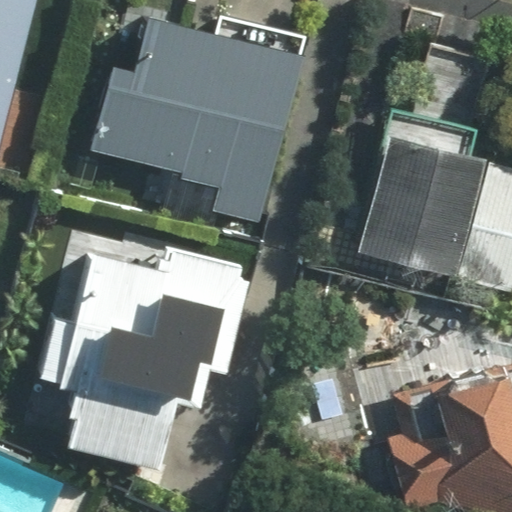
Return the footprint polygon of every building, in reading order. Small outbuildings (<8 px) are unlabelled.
[(0,0),(0,146),(8,149),(46,0),(0,0)] [(214,160),(207,191),(273,207),(316,30),(192,0),(161,0),(150,49),(126,44),(104,133),(214,160)] [(511,144),(404,119),(375,239),(511,271),(511,144)] [(190,256),(111,237),(96,300),(67,293),(51,356),(100,368),(85,433),(170,454),(199,336),(239,346),(257,273),(244,270),(250,246),(195,233),(190,256)] [(511,350),(400,382),(413,428),(398,432),(419,505),(511,499),(511,350)]
